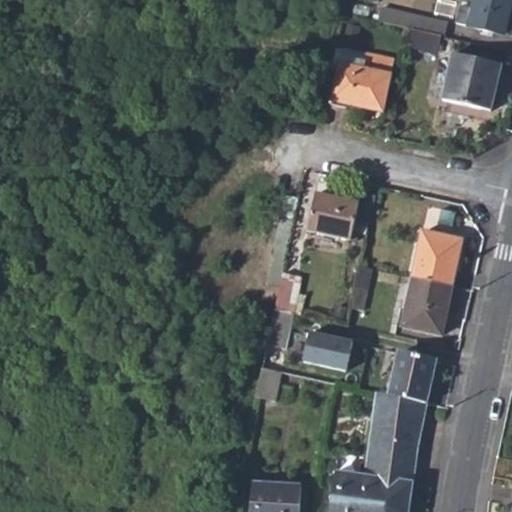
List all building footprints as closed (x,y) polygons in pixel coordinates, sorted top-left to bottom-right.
[(509,0),(472,0),(470,10),(458,7),(454,25),(501,35),(509,0)] [(380,9),(377,22),(411,30),(440,37),(442,37),(446,24),(380,9)] [(436,54),(440,37),(411,30),(408,47),(436,54)] [(338,67),(363,72),(367,57),(334,49),(331,65),(338,67)] [(441,101),(479,109),(486,82),(496,84),(500,66),(452,55),(441,101)] [(393,62),(367,57),(363,72),(338,67),(330,106),(347,110),(348,106),(381,113),(393,62)] [(479,109),(489,111),(496,84),(486,82),(479,109)] [(349,242),(353,225),(356,212),(357,204),(314,196),(307,232),(349,242)] [(353,225),(366,227),(369,215),(356,212),(353,225)] [(421,232),(411,280),(450,288),(460,241),(421,232)] [(364,291),(369,271),(359,269),(355,289),(364,291)] [(299,279),(279,275),(272,309),(291,313),(299,279)] [(440,336),(450,288),(411,280),(401,328),(440,336)] [(280,373),(293,313),(291,313),(272,309),(259,368),(280,373)] [(352,343),(309,333),(302,362),(346,372),(352,343)] [(397,355),(387,397),(425,405),(434,362),(397,355)] [(420,425),(425,405),(387,397),(375,394),(365,476),(336,472),(329,511),(407,511),(412,474),(416,448),(420,425)] [(249,511),(298,511),(300,488),(251,486),(249,511)]
